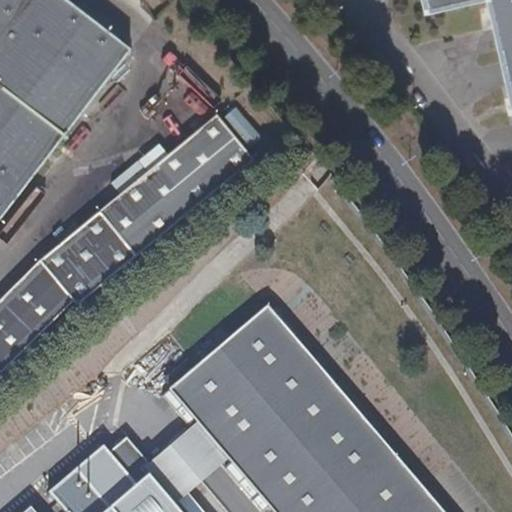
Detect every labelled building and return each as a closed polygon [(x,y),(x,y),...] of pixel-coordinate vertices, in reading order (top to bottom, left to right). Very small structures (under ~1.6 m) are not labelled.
[(0,0),(0,228),(137,51),(69,0),(0,0)] [(511,0),(427,0),(430,7),(463,0),(491,0),(507,69),(511,92),(511,0)] [(82,307),(264,167),(229,120),(46,260),(78,303),(82,307)] [(0,369),(2,372),(78,303),(46,260),(0,302),(0,369)] [(436,511),(275,315),(175,397),(202,429),(231,466),(269,511),(436,511)] [(143,330),(127,347),(137,357),(153,340),(143,330)] [(0,407),(0,451),(109,368),(88,341),(0,407)] [(174,511),(175,511),(231,466),(202,429),(153,469),(145,476),(174,511)] [(174,511),(145,476),(153,469),(132,443),(114,458),(106,449),(79,471),(112,511),(174,511)] [(112,511),(79,471),(51,493),(65,508),(67,511),(33,511),(31,509),(27,511),(112,511)] [(31,506),(35,511),(60,511),(46,494),(31,506)]
